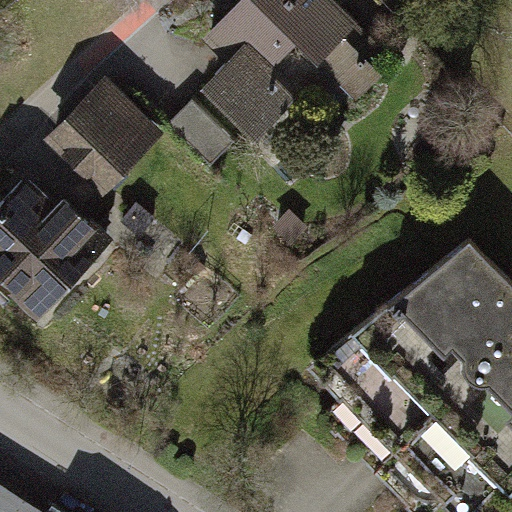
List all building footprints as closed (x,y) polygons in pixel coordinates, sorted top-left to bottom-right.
[(397,65),(332,0),(245,0),(206,39),(225,57),(195,86),(250,142),(298,94),(290,85),(315,60),(358,104),(397,65)] [(42,141),(100,194),(159,129),(101,77),(42,141)] [(0,197),(0,282),(38,316),(110,236),(59,191),(51,200),(21,174),(0,197)] [(504,511),(511,503),(511,291),(467,247),(283,382),(376,476),(412,511),(504,511)] [(54,511),(0,477),(0,511),(54,511)]
